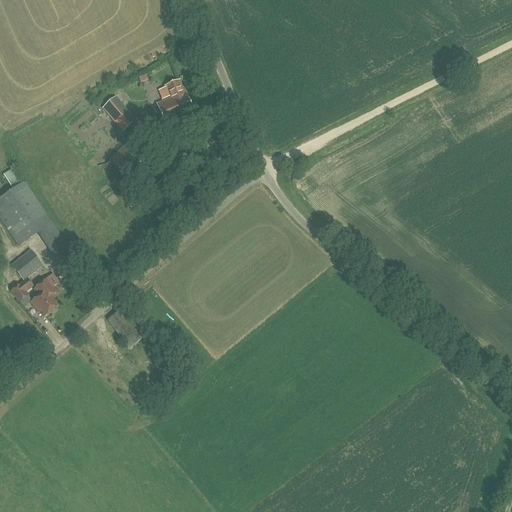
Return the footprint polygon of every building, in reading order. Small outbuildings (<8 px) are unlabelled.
[(170,99),(157,104),(166,127),(194,116),(185,93),(184,93),(179,82),(166,87),(166,88),(160,90),(163,100),(170,97),(170,99)] [(116,97),(103,108),(123,132),(136,121),(116,97)] [(213,163),(212,160),(206,145),(171,159),(178,177),(213,163)] [(124,146),(110,160),(109,161),(130,182),(144,167),(124,146)] [(173,171),(167,163),(157,171),(163,178),(173,171)] [(9,188),(17,183),(9,170),(1,175),(9,188)] [(122,182),(118,176),(112,180),(123,195),(127,192),(120,184),(122,182)] [(174,193),(165,180),(151,189),(160,202),(162,201),(166,207),(177,200),(173,194),(174,193)] [(0,218),(18,246),(52,224),(25,184),(0,200),(0,218)] [(131,207),(140,200),(134,192),(124,199),(131,207)] [(30,250),(11,266),(24,282),(43,266),(30,250)] [(25,292),(32,286),(27,280),(20,286),(19,285),(11,292),(20,303),(28,296),(25,292)] [(35,291),(40,297),(31,304),(39,314),(42,312),(46,317),(50,313),(53,314),(56,311),(56,308),(58,307),(51,298),(57,293),(47,281),(35,291)]
